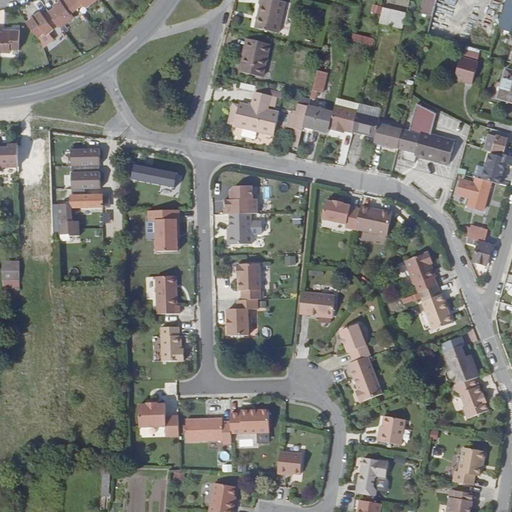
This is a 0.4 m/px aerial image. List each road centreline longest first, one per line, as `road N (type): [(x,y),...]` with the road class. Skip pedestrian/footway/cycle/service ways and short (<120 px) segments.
road 1 (residential): [(480,316),(446,227),(421,206),(387,188),(199,152)]
road 2 (residential): [(205,389),(199,152)]
road 3 (residential): [(327,511),(340,431),(333,411),(289,387),(205,389)]
road 4 (residential): [(189,149),(228,1)]
road 5 (residential): [(189,149),(131,124),(94,70)]
